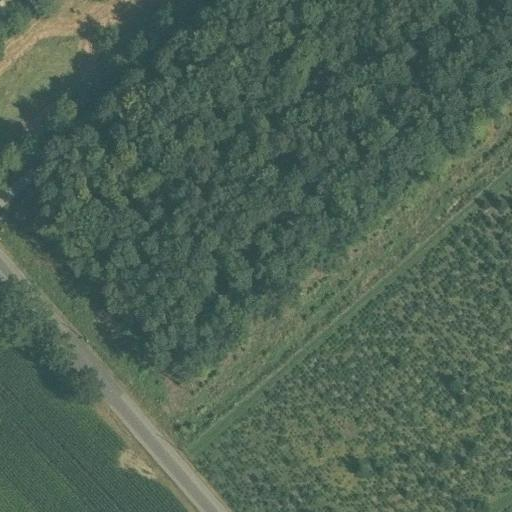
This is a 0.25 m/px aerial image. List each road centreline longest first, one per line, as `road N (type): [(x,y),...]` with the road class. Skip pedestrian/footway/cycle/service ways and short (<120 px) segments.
road 1 (residential): [(214,511),(0,264)]
road 2 (track): [(234,0),(0,207)]
